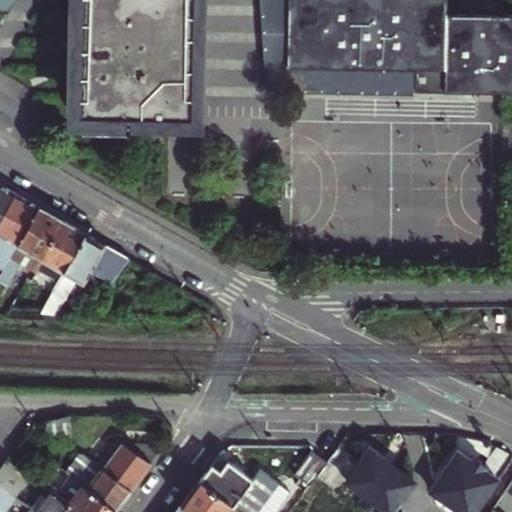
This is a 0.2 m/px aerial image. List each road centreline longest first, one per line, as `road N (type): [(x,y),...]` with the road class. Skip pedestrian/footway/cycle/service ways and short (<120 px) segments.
road 1 (tertiary): [(0,151),(258,303)]
road 2 (residential): [(210,416),(491,418)]
road 3 (tertiary): [(258,303),(491,418)]
road 4 (residential): [(258,303),(319,293),(511,291)]
road 5 (residential): [(258,303),(210,416)]
